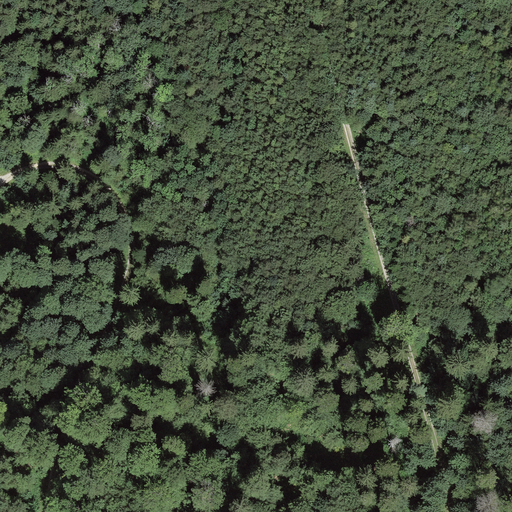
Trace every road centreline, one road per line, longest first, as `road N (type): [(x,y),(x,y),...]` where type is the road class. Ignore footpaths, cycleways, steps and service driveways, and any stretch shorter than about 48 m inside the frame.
road 1 (track): [(317,0),(451,511)]
road 2 (track): [(0,179),(27,165),(81,169),(110,190),(131,235),(126,277),(58,446),(45,511)]
